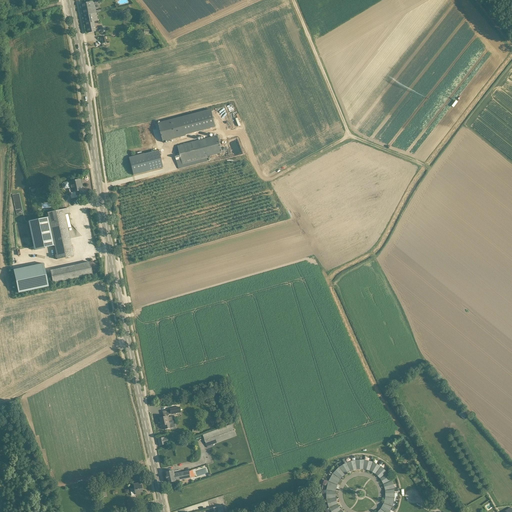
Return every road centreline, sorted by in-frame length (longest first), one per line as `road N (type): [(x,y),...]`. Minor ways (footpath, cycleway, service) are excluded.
road 1 (secondary): [(164,511),(69,0)]
road 2 (track): [(432,170),(351,137),(293,0)]
road 3 (track): [(266,182),(247,156),(99,187)]
